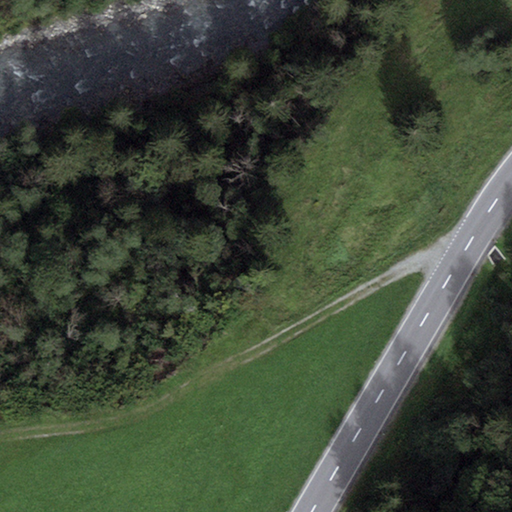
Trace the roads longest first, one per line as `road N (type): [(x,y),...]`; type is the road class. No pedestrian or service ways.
road 1 (track): [(466,246),(404,268),(148,408),(0,437)]
road 2 (secondary): [(511,179),(314,511)]
